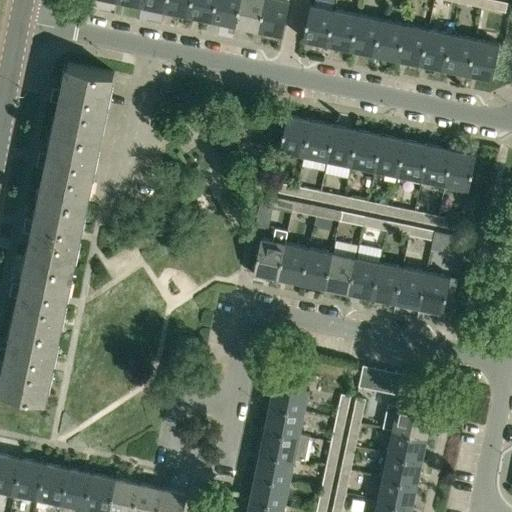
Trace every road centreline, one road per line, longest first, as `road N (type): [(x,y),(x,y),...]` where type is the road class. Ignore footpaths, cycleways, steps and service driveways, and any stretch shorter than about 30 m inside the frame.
road 1 (residential): [(511,125),(20,20)]
road 2 (residential): [(236,410),(256,331),(282,318),(509,362)]
road 3 (residential): [(493,511),(484,487),(509,362)]
road 4 (residential): [(236,410),(198,402),(173,424),(177,449),(188,457),(216,460),(225,452)]
